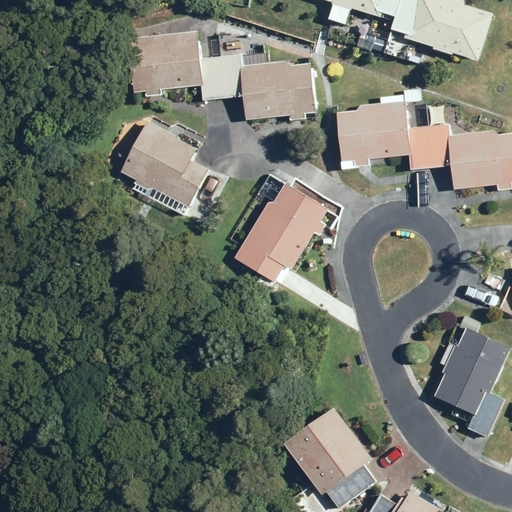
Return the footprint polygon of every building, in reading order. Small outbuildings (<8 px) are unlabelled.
[(319,0),(330,3),(324,19),(341,25),(347,7),(378,18),(380,13),(393,17),(398,0),(319,0)] [(430,47),(429,50),(447,56),(448,53),(473,61),(488,14),(458,4),(459,1),(457,0),(398,0),(393,17),(388,30),(404,35),(402,39),(397,37),(391,56),(400,59),(403,51),(406,52),(410,40),(430,47)] [(143,96),(158,95),(158,88),(198,85),(199,100),(222,99),(219,58),(196,60),(194,33),(127,39),(131,93),(143,92),(143,96)] [(301,114),(310,113),(306,64),(287,66),(283,62),(264,64),(263,54),(219,58),(222,99),(239,97),(241,119),(286,115),(287,120),(302,119),(301,114)] [(377,98),(378,104),(358,107),(354,111),(333,113),(338,163),(349,162),(350,168),(366,166),(365,160),(406,155),(408,171),(431,168),(426,127),(404,130),(400,95),(377,98)] [(117,172),(132,180),(131,183),(133,184),(130,190),(181,217),(205,170),(187,161),(193,149),(171,138),(172,136),(143,121),(117,172)] [(509,190),(508,184),(511,183),(511,132),(495,134),(491,131),(447,136),(445,125),(426,127),(431,168),(447,166),(450,190),(494,185),(495,191),(509,190)] [(264,203),(231,260),(271,283),(281,266),(288,270),(311,232),(317,236),(323,225),(317,222),(326,208),(283,183),(273,200),(264,203)] [(462,327),(431,398),(469,415),(464,428),(484,437),(500,401),(487,395),(508,348),(462,327)] [(327,405),(278,444),(318,494),(322,491),(337,510),(373,482),(360,465),(369,458),(327,405)] [(428,505),(431,499),(419,492),(415,498),(406,493),(402,500),(398,497),(395,502),(388,497),(386,500),(378,496),(367,511),(432,511),(434,509),(428,505)]
